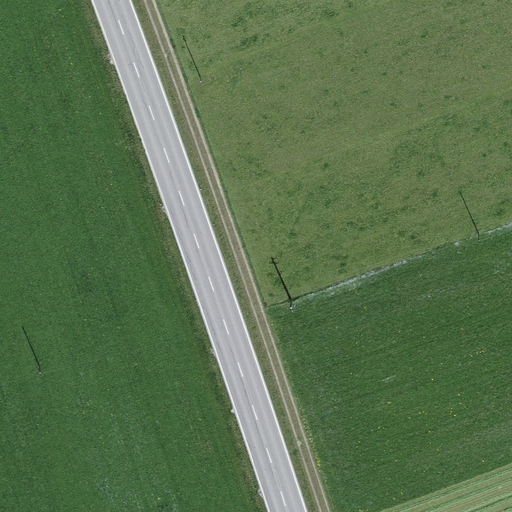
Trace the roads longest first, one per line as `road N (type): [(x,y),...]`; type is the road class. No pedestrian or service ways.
road 1 (track): [(329,511),(149,0)]
road 2 (secondary): [(113,0),(285,511)]
